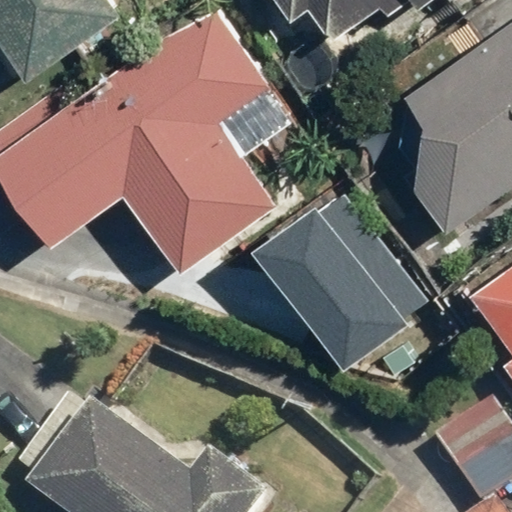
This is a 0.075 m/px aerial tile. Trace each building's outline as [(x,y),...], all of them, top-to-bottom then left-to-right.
[(225,0),(80,102),(65,81),(0,126),(0,139),(74,244),(142,196),(192,267),(290,199),(253,147),(307,110),(229,0),(225,0)] [(0,0),(0,24),(37,77),(139,5),(135,0),(0,0)] [(309,0),(316,8),(325,0),(351,33),(392,0),(403,0),(413,12),(428,0),(309,0)] [(447,122),(434,184),(463,225),(511,191),(511,18),(420,84),(447,122)] [(511,266),(483,287),(511,328),(511,266)] [(511,408),(497,387),(439,427),(491,502),(511,487),(511,408)] [(266,511),(283,489),(227,447),(212,467),(117,398),(107,413),(79,393),(22,471),(78,511),(266,511)] [(511,511),(511,500),(509,496),(485,511),(511,511)]
